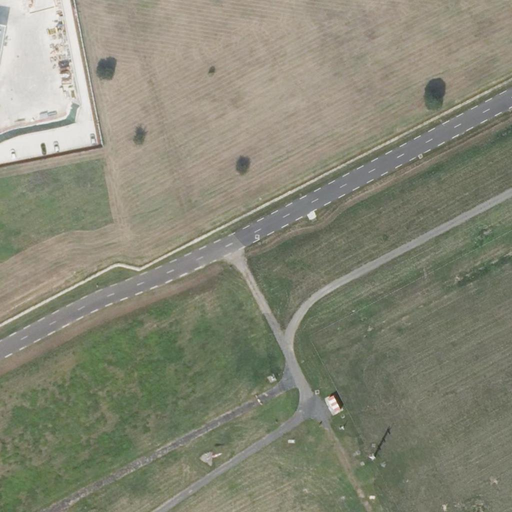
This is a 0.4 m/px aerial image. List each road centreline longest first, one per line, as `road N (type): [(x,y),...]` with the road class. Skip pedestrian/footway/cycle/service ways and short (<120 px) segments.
road 1 (track): [(289,354),(293,321),(320,291),(511,191)]
road 2 (track): [(301,377),(46,511)]
road 3 (track): [(156,511),(316,407)]
